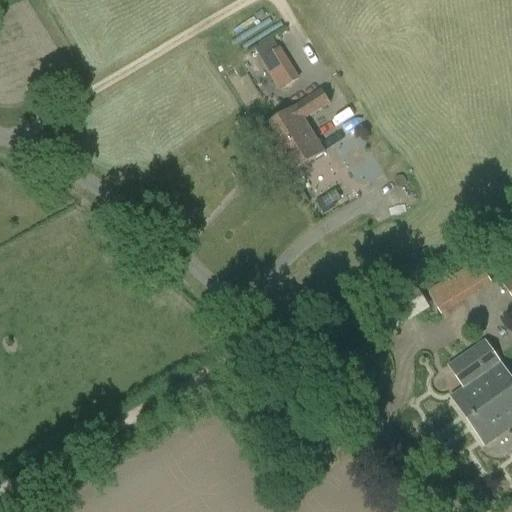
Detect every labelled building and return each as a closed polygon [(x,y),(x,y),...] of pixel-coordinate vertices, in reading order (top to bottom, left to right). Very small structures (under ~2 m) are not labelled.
[(279,38),(260,47),(265,57),(284,48),(279,38)] [(260,62),(278,94),(299,83),(280,50),(260,62)] [(261,128),(277,152),(311,131),(305,120),(332,103),(324,89),(261,128)] [(311,131),(277,152),(291,176),(326,155),(311,131)] [(479,262),(427,293),(437,309),(441,317),(494,286),(479,262)] [(511,275),(500,283),(511,299),(511,275)] [(375,345),(432,310),(417,285),(361,318),(375,345)] [(452,399),(469,424),(511,394),(511,377),(503,364),(502,365),(486,341),(449,364),(465,390),(452,399)] [(485,447),(511,428),(511,394),(469,424),(485,447)]
